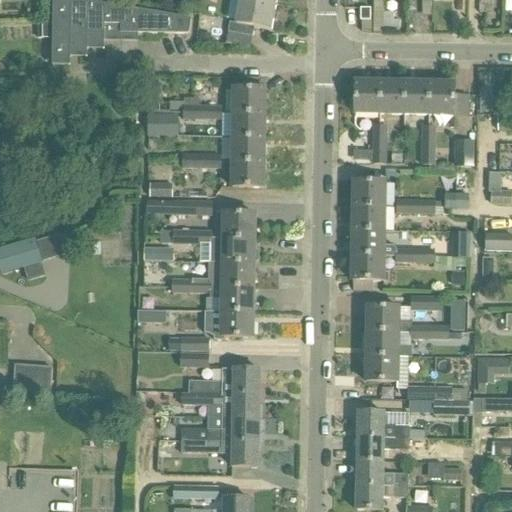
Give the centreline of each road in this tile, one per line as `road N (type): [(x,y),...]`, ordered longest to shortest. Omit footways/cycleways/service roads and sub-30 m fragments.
road 1 (residential): [(315,511),(324,52)]
road 2 (residential): [(511,54),(324,52)]
